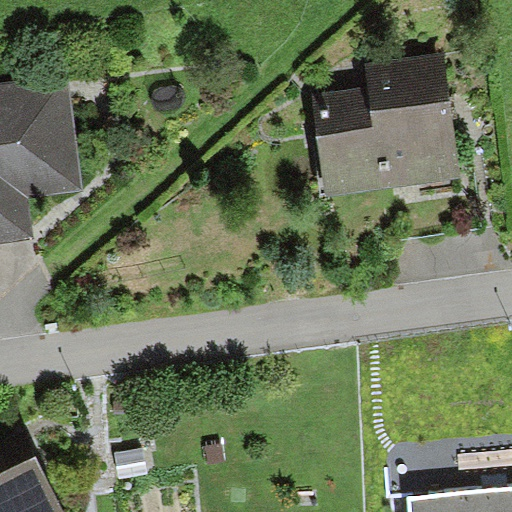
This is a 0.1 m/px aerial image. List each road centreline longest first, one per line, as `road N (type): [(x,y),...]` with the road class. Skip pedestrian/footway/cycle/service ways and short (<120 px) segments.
road 1 (residential): [(0,349),(433,270),(511,266)]
road 2 (track): [(363,0),(0,301)]
